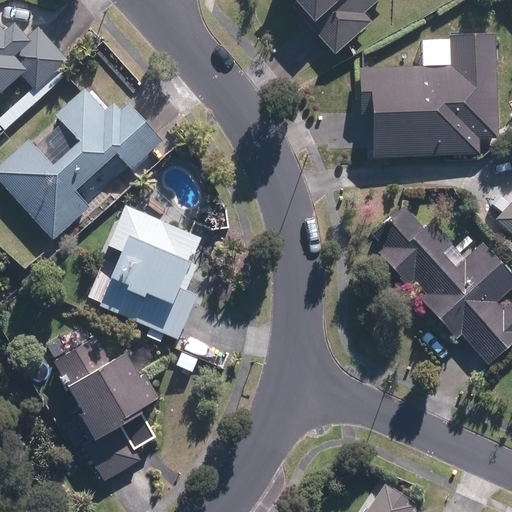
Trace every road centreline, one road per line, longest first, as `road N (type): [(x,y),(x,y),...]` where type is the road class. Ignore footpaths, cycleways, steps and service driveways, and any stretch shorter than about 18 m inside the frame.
road 1 (residential): [(290,369),(299,282),(276,181),(227,89),(152,0)]
road 2 (residential): [(511,469),(290,369)]
road 3 (residential): [(214,511),(271,424),(290,369)]
